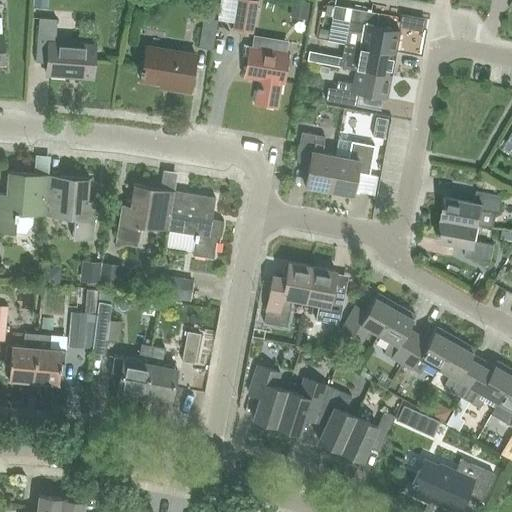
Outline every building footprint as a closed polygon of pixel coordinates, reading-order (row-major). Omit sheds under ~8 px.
[(252,32),(257,1),(254,0),(237,0),(233,29),(252,32)] [(333,5),(325,4),(322,16),(344,20),(346,7),(333,5)] [(343,43),(345,44),(395,53),(399,30),(370,25),(373,12),(350,8),(346,29),(343,43)] [(54,42),(55,30),(56,30),(56,19),(38,17),(37,28),(38,28),(35,61),(47,62),(46,74),(91,78),(94,45),(54,42)] [(212,49),(217,20),(203,18),(198,47),(212,49)] [(390,75),(395,53),(345,44),(342,57),(308,50),(306,60),(355,69),(356,69),(390,75)] [(171,84),(170,89),(189,92),(195,55),(146,46),(142,67),(140,67),(139,72),(141,72),(140,79),(171,84)] [(282,82),(287,54),(249,47),(244,76),(259,78),(255,103),(276,106),(280,82),(282,82)] [(386,99),(390,75),(356,69),(355,69),(353,83),(337,80),(335,88),(327,87),(325,100),(355,105),(358,93),(386,99)] [(379,133),(381,113),(368,112),(367,133),(379,133)] [(328,190),(335,155),(321,152),(325,136),(301,132),(296,161),(309,164),(305,186),(328,190)] [(511,132),(503,149),(511,154),(511,132)] [(335,155),(328,190),(352,195),(356,172),(369,175),(374,146),(351,141),(348,157),(335,155)] [(45,215),(48,175),(6,171),(5,193),(0,192),(0,230),(24,233),(32,222),(32,214),(45,215)] [(48,175),(45,215),(72,217),(72,223),(73,223),(72,237),(93,239),(96,201),(88,200),(90,178),(48,175)] [(167,230),(173,190),(132,183),(129,205),(121,204),(114,241),(135,245),(137,231),(138,232),(139,225),(167,230)] [(173,190),(167,230),(194,234),(193,241),(195,241),(192,254),(213,258),(219,220),(211,219),(214,197),(173,190)] [(441,219),(478,225),(481,210),(500,213),(503,196),(476,191),(474,202),(446,197),(441,219)] [(475,241),(478,225),(441,219),(437,240),(466,246),(464,257),(491,262),(494,245),(475,241)] [(305,301),(312,266),(288,262),(284,284),(271,281),(263,322),(287,327),(292,299),(305,301)] [(312,266),(305,301),(318,304),(315,320),(336,324),(340,317),(344,295),(331,293),(335,270),(312,266)] [(192,280),(168,276),(165,295),(189,299),(192,280)] [(99,289),(90,351),(104,354),(112,291),(99,289)] [(377,334),(394,303),(376,293),(366,311),(355,305),(341,329),(360,340),(367,328),(377,334)] [(401,364),(415,339),(405,333),(415,315),(394,303),(377,334),(390,341),(383,353),(401,364)] [(83,347),(86,312),(70,311),(67,346),(83,347)] [(438,368),(455,338),(436,327),(425,345),(415,339),(401,364),(420,374),(427,362),(438,368)] [(186,330),(180,361),(194,363),(200,333),(186,330)] [(33,381),(37,333),(23,332),(22,346),(6,344),(5,358),(9,359),(7,378),(33,381)] [(49,334),(37,333),(33,381),(58,383),(59,363),(64,363),(65,349),(48,348),(49,334)] [(475,373),(464,367),(475,349),(455,338),(438,368),(449,375),(442,387),(461,398),(475,373)] [(123,358),(117,389),(143,394),(149,363),(152,346),(141,344),(138,361),(123,358)] [(152,346),(143,394),(170,399),(176,368),(161,365),(164,348),(152,346)] [(498,402),(511,377),(511,370),(496,361),(485,379),(475,373),(461,398),(479,408),(486,396),(497,402),(498,402)] [(275,426),(286,390),(275,386),(279,372),(257,365),(248,393),(259,396),(252,419),(275,426)] [(511,377),(498,402),(497,402),(490,414),(511,426),(511,377)] [(286,390),(275,426),(298,433),(302,421),(313,424),(317,412),(328,385),(303,378),(298,394),(286,390)] [(339,450),(355,416),(344,411),(351,396),(328,385),(317,412),(328,417),(317,441),(339,450)] [(355,416),(339,450),(361,460),(372,437),(383,442),(395,416),(383,411),(376,426),(355,416)] [(481,500),(493,474),(471,464),(465,477),(439,465),(438,467),(423,460),(408,493),(428,502),(430,499),(457,511),(458,511),(467,493),(481,500)] [(59,511),(61,498),(38,495),(36,511),(59,511)] [(82,511),(84,501),(61,498),(59,511),(82,511)]
